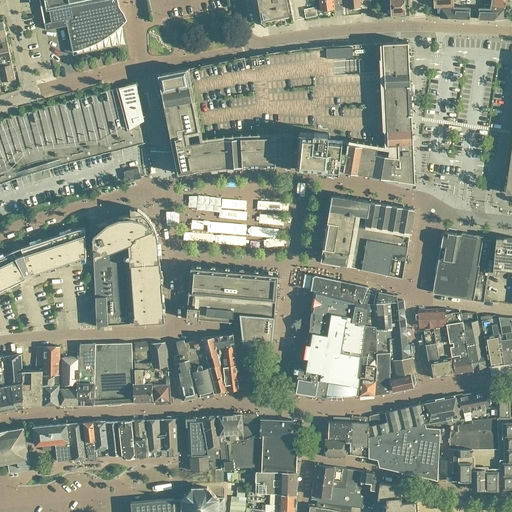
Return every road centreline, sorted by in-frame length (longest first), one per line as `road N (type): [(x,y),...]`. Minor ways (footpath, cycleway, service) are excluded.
road 1 (unclassified): [(332,462),(511,501)]
road 2 (residential): [(253,42),(77,86)]
road 3 (unclassified): [(0,343),(170,330)]
road 4 (residential): [(420,27),(253,42)]
road 5 (unclassified): [(0,236),(117,198)]
